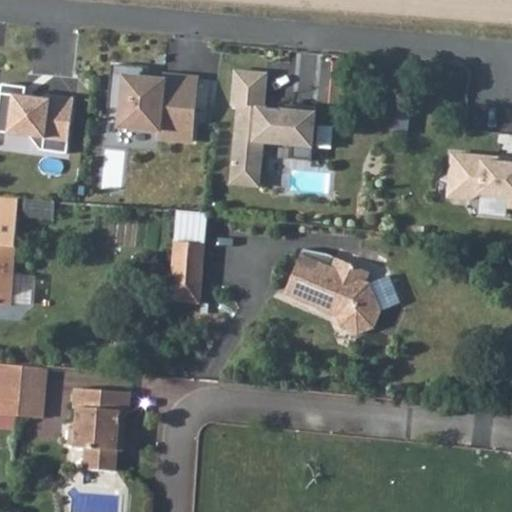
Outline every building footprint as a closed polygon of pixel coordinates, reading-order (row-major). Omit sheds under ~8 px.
[(110,65),(105,118),(119,120),(118,127),(157,131),(156,139),(191,142),(197,79),(162,76),(162,81),(142,79),(143,68),(110,65)] [(266,75),(234,71),(230,107),(237,107),(231,167),(259,170),(261,143),(291,147),(289,160),(309,162),(315,109),(283,106),(282,111),(262,109),(266,75)] [(2,84),(0,99),(0,132),(30,136),(41,150),(67,154),(74,98),(50,95),(49,100),(37,98),(33,102),(24,101),(26,88),(2,84)] [(320,125),(319,147),(334,148),(334,125),(320,125)] [(498,159),(450,154),(447,180),(452,181),(450,199),(467,200),(477,196),(506,198),(505,208),(511,208),(511,164),(497,163),(498,159)] [(231,167),(228,185),(257,188),(259,170),(231,167)] [(0,195),(0,212),(16,214),(17,197),(0,195)] [(0,236),(15,238),(16,214),(0,212),(0,236)] [(0,302),(11,303),(14,244),(15,238),(0,236),(0,302)] [(175,242),(170,301),(200,304),(205,245),(175,242)] [(286,295),(321,309),(332,308),(334,305),(340,307),(339,311),(342,318),(347,328),(360,334),(379,324),(385,311),(373,283),(368,281),(351,274),(355,264),(337,257),(333,266),(303,254),(286,295)] [(355,264),(351,274),(368,281),(372,271),(355,264)] [(17,302),(35,304),(38,269),(20,267),(17,302)] [(332,308),(321,309),(342,318),(339,311),(340,307),(334,305),(332,308)] [(4,363),(0,362),(0,412),(7,413),(19,414),(22,388),(0,386),(4,363)] [(4,363),(0,386),(22,388),(24,364),(4,363)] [(43,416),(48,366),(24,364),(22,388),(19,414),(43,416)] [(84,447),(83,468),(115,471),(119,428),(124,429),(125,411),(129,412),(131,392),(75,387),(73,407),(77,407),(76,423),(70,426),(68,442),(74,446),(84,447)]
